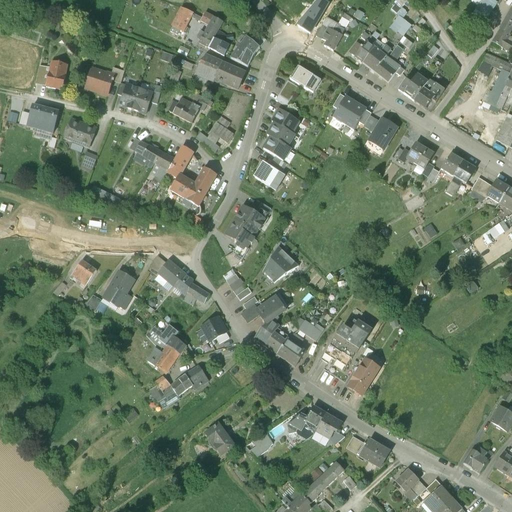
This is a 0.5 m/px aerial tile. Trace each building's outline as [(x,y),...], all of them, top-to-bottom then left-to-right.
[(511,10),(500,32),(509,37),(511,31),(511,10)] [(192,21),(194,18),(182,13),(173,31),(184,37),(192,21)] [(209,30),(214,22),(206,17),(203,22),(194,18),(192,21),(209,30)] [(351,23),(346,19),(344,23),(344,22),(336,36),(342,39),(351,23)] [(209,52),(214,43),(216,41),(219,35),(224,27),(214,22),(209,30),(199,48),(209,52)] [(405,26),(399,35),(404,38),(410,30),(405,26)] [(323,29),(316,40),(322,43),(329,32),(323,29)] [(230,30),(225,36),(237,44),(241,37),(230,30)] [(333,35),(329,32),(322,43),(327,46),(325,50),(333,55),(342,39),(336,36),(333,34),(333,35)] [(509,37),(500,32),(493,45),(511,55),(511,45),(511,39),(509,38),(509,37)] [(219,35),(216,41),(226,46),(229,42),(219,35)] [(369,40),(364,36),(360,41),(362,43),(367,46),(371,49),(376,43),(370,38),(369,40)] [(404,40),(400,45),(409,52),(412,47),(404,40)] [(260,52),(247,42),(242,49),(240,48),(237,52),(239,53),(231,63),(248,72),(254,60),(260,52)] [(227,52),(229,53),(230,51),(214,43),(209,52),(224,61),(228,54),(227,54),(227,52)] [(356,49),(351,57),(355,60),(355,61),(362,67),(374,51),(371,49),(367,46),(365,48),(361,53),(356,49)] [(433,48),(427,56),(432,60),(438,52),(433,48)] [(390,54),(385,49),(380,56),(386,60),(390,54)] [(397,49),(388,62),(384,67),(396,76),(400,79),(404,74),(394,66),(403,54),(397,49)] [(374,51),(362,67),(373,75),(381,65),(384,67),(388,62),(386,60),(380,56),(374,51)] [(160,67),(171,69),(173,58),(162,56),(160,67)] [(206,61),(200,68),(218,76),(219,76),(223,68),(206,61)] [(388,86),(396,76),(384,67),(381,65),(373,75),(388,86)] [(200,68),(195,78),(215,87),(216,84),(238,94),(245,78),(223,68),(219,76),(218,76),(200,68)] [(298,70),(290,83),(300,89),(300,88),(305,91),(304,92),(314,97),(322,84),(312,79),(312,80),(307,77),(307,76),(298,70)] [(121,89),(121,88),(125,76),(114,73),(112,78),(116,79),(113,86),(121,89)] [(89,82),(87,88),(89,90),(95,92),(94,96),(107,100),(110,98),(113,86),(116,79),(112,78),(108,77),(107,79),(92,74),(90,82),(89,82)] [(511,76),(501,96),(507,99),(509,95),(511,96),(511,76)] [(46,86),(48,86),(47,92),(55,93),(54,99),(62,100),(66,80),(50,77),(50,80),(47,80),(46,86)] [(410,87),(406,84),(398,93),(414,105),(423,92),(428,85),(417,77),(410,87)] [(288,84),(279,99),(289,105),(298,91),(288,84)] [(423,92),(414,105),(425,112),(432,103),(436,106),(445,93),(435,87),(429,96),(423,92)] [(123,101),(127,90),(121,88),(121,89),(118,99),(123,101)] [(133,115),(140,94),(127,90),(123,101),(121,110),(127,113),(133,115)] [(157,90),(155,98),(152,107),(158,109),(163,92),(157,90)] [(171,97),(173,97),(168,108),(171,109),(173,106),(179,108),(182,103),(183,103),(185,96),(173,92),(171,97)] [(155,98),(140,94),(133,115),(139,117),(140,116),(147,119),(150,107),(152,107),(155,98)] [(507,99),(501,96),(495,109),(501,112),(507,99)] [(179,108),(178,110),(190,116),(185,124),(193,128),(197,119),(200,113),(204,115),(207,109),(211,112),(214,107),(198,99),(193,108),(183,103),(182,103),(179,108)] [(346,101),(333,121),(344,128),(356,108),(346,101)] [(173,106),(171,109),(170,110),(172,111),(170,116),(174,118),(178,110),(179,108),(173,106)] [(279,106),(275,111),(280,114),(286,117),(289,112),(286,110),(279,106)] [(356,108),(344,128),(354,134),(367,114),(356,108)] [(178,110),(174,118),(185,124),(190,116),(178,110)] [(59,118),(34,111),(28,131),(54,138),(59,118)] [(286,117),(280,114),(272,126),(275,127),(292,138),(300,126),(286,117)] [(461,119),(455,130),(479,143),(485,133),(461,119)] [(374,136),(381,126),(370,120),(364,130),(374,136)] [(221,121),(211,136),(212,136),(221,143),(228,148),(234,139),(227,134),(231,128),(221,121)] [(369,145),(383,154),(397,131),(383,123),(381,126),(374,136),(369,145)] [(97,134),(72,125),(65,143),(90,152),(97,134)] [(292,138),(275,127),(268,139),(271,141),(287,151),(295,139),(292,138)] [(221,143),(212,136),(208,142),(216,148),(221,143)] [(216,157),(220,151),(216,148),(208,142),(201,137),(197,143),(203,147),(216,157)] [(287,151),(271,141),(264,153),(275,160),(283,165),(291,153),(287,151)] [(143,160),(149,151),(136,144),(131,153),(136,156),(138,157),(143,159),(142,160),(143,160)] [(434,157),(416,146),(411,155),(407,162),(424,172),(424,173),(428,166),(434,157)] [(152,165),(158,168),(164,158),(149,151),(143,160),(144,161),(144,160),(150,163),(149,164),(151,165),(152,165)] [(407,162),(411,155),(405,151),(398,163),(404,166),(407,162)] [(175,164),(168,177),(179,183),(181,180),(193,158),(182,152),(175,164)] [(87,157),(82,171),(93,175),(98,162),(87,157)] [(168,177),(175,164),(170,161),(171,159),(168,157),(167,160),(164,158),(158,168),(162,171),(159,175),(166,180),(168,177)] [(463,164),(451,157),(447,163),(446,162),(441,172),(454,180),(463,164)] [(283,165),(275,160),(272,165),(284,172),(287,167),(283,165)] [(284,172),(272,165),(269,163),(266,169),(278,176),(281,178),(284,172)] [(463,164),(454,180),(445,194),(453,199),(462,185),(466,187),(476,172),(463,164)] [(424,173),(424,172),(422,177),(428,181),(433,172),(434,170),(428,166),(424,173)] [(269,190),(278,176),(266,169),(264,167),(255,181),(269,190)] [(433,172),(428,181),(427,182),(428,182),(426,184),(429,186),(431,183),(434,185),(439,175),(433,172)] [(216,181),(204,174),(196,189),(190,186),(185,194),(187,195),(183,201),(199,211),(216,181)] [(166,180),(159,175),(155,181),(162,185),(166,180)] [(190,186),(181,180),(179,183),(172,195),(183,201),(187,195),(185,194),(190,186)] [(478,197),(486,202),(488,199),(487,199),(493,189),(478,181),(471,192),(478,197)] [(509,191),(496,184),(493,189),(487,199),(488,199),(499,206),(509,191)] [(95,191),(90,202),(118,214),(127,216),(131,210),(121,204),(121,203),(95,191)] [(511,193),(509,191),(499,206),(511,214),(511,213),(511,193)] [(265,223),(271,213),(262,207),(255,217),(265,223)] [(235,225),(256,238),(257,236),(259,233),(260,234),(264,229),(262,228),(265,223),(255,217),(244,210),(235,225)] [(502,217),(492,223),(495,228),(505,222),(502,217)] [(193,219),(190,225),(200,230),(203,223),(193,219)] [(245,258),(247,253),(248,252),(250,247),(252,248),(256,243),(254,242),(256,238),(235,225),(226,239),(237,247),(236,250),(237,251),(233,256),(225,261),(232,271),(241,266),(243,263),(242,262),(245,258)] [(423,230),(430,239),(435,235),(429,226),(423,230)] [(289,261),(278,251),(269,266),(271,267),(263,276),(269,282),(289,261)] [(159,278),(168,268),(158,260),(149,275),(157,282),(159,280),(160,279),(159,278)] [(299,271),(289,261),(269,282),(275,287),(299,271)] [(160,279),(175,292),(186,279),(170,265),(168,268),(159,278),(160,279)] [(83,266),(71,282),(73,285),(75,282),(87,291),(97,276),(83,266)] [(120,276),(104,302),(119,311),(119,310),(126,299),(127,299),(135,286),(120,276)] [(230,290),(240,283),(236,278),(226,285),(230,290)] [(175,292),(186,300),(188,298),(193,288),(194,285),(186,279),(175,292)] [(234,295),(245,288),(241,282),(240,283),(230,290),(234,295)] [(60,299),(65,287),(59,284),(54,297),(60,299)] [(193,288),(188,298),(197,304),(205,308),(210,298),(202,293),(202,294),(193,288)] [(188,298),(186,300),(186,302),(183,301),(181,303),(194,310),(197,304),(188,298)] [(261,319),(263,322),(263,325),(266,330),(272,325),(275,327),(279,323),(278,320),(286,314),(285,312),(288,310),(280,298),(258,313),(257,314),(261,319)] [(126,299),(119,310),(126,314),(132,302),(127,299),(126,299)] [(94,300),(85,311),(96,317),(103,305),(94,300)] [(248,328),(261,319),(257,314),(258,313),(255,309),(241,318),(248,328)] [(377,326),(356,312),(350,321),(371,335),(377,326)] [(218,321),(202,331),(211,346),(227,337),(218,321)] [(371,335),(350,321),(336,343),(335,342),(331,349),(330,348),(325,357),(336,364),(336,363),(346,370),(351,362),(352,363),(356,357),(356,358),(371,335)] [(293,328),(299,333),(305,325),(300,322),(295,324),(293,328)] [(161,333),(165,328),(159,324),(155,329),(161,333)] [(255,343),(277,358),(286,345),(275,338),(280,330),(275,327),(272,325),(266,330),(262,333),(255,343)] [(305,325),(299,333),(316,345),(324,333),(321,330),(318,334),(305,325)] [(174,341),(175,342),(179,337),(170,331),(163,341),(170,347),(174,341)] [(165,353),(167,350),(160,345),(161,343),(159,342),(149,332),(145,338),(161,355),(163,352),(165,353)] [(174,341),(170,347),(163,341),(161,343),(160,345),(167,350),(169,351),(180,359),(187,350),(175,342),(174,341)] [(286,345),(277,358),(295,371),(306,355),(288,343),(286,345)] [(156,354),(147,366),(167,379),(180,359),(169,351),(163,358),(156,354)] [(359,377),(367,365),(361,361),(354,374),(358,377),(358,376),(359,377)] [(371,384),(379,372),(374,369),(372,371),(366,367),(368,365),(367,365),(359,377),(358,376),(358,377),(348,392),(355,396),(359,398),(362,400),(372,385),(371,384)] [(511,371),(507,368),(498,380),(511,389),(511,371)] [(186,380),(193,390),(195,394),(208,385),(199,371),(186,380)] [(180,404),(179,401),(187,395),(193,390),(186,380),(181,384),(172,391),(163,397),(158,390),(152,394),(164,414),(180,404)] [(164,381),(156,387),(158,390),(163,397),(172,391),(164,381)] [(121,417),(127,426),(137,419),(131,410),(121,417)] [(511,417),(500,410),(491,425),(507,435),(511,426),(511,417)] [(326,419),(314,412),(307,423),(303,420),(301,421),(290,428),(284,424),(262,439),(263,442),(266,440),(272,448),(289,437),(298,435),(298,433),(312,441),(316,435),(325,419),(326,419)] [(295,417),(284,424),(290,428),(301,421),(295,417)] [(334,435),(337,437),(341,429),(325,419),(316,435),(330,443),(334,435)] [(219,428),(206,437),(209,442),(208,443),(208,444),(209,445),(209,447),(210,449),(211,451),(213,452),(214,454),(217,455),(217,456),(219,455),(222,460),(235,450),(219,428)] [(328,446),(335,450),(345,441),(337,437),(334,435),(330,443),(328,446)] [(346,453),(357,459),(364,447),(353,441),(346,453)] [(246,450),(250,455),(258,449),(255,444),(246,450)] [(364,447),(357,459),(380,472),(390,455),(370,444),(367,449),(364,447)] [(472,453),(463,467),(480,477),(488,463),(484,461),(487,456),(479,452),(477,456),(472,453)] [(511,452),(511,453),(508,457),(504,455),(494,470),(508,478),(511,472),(511,452)] [(411,490),(414,493),(421,486),(409,474),(396,485),(406,496),(411,490)] [(337,481),(331,475),(310,493),(317,500),(337,481)] [(350,480),(344,485),(351,495),(357,490),(350,480)] [(426,492),(430,497),(439,489),(435,484),(426,492)] [(426,492),(421,486),(414,493),(413,495),(418,500),(426,492)] [(432,511),(440,511),(452,502),(442,491),(426,505),(432,511)] [(318,501),(317,500),(310,493),(303,500),(311,508),(318,501)] [(311,509),(298,495),(288,504),(287,503),(283,506),(289,511),(310,511),(309,510),(311,509)] [(460,511),(452,502),(440,511),(460,511)]
